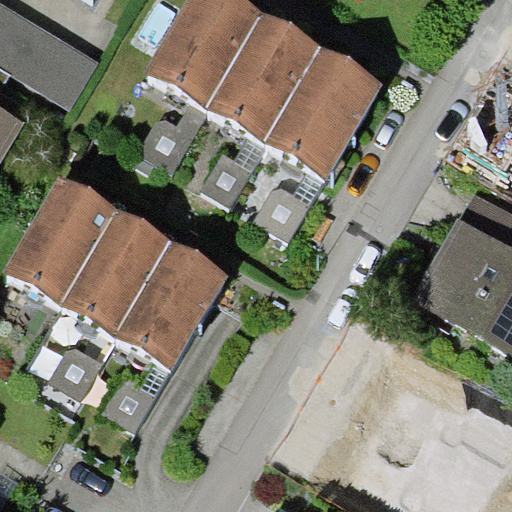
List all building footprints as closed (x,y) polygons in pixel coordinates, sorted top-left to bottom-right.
[(209,112),(259,21),(221,0),(197,0),(153,82),(209,112)] [(0,9),(0,74),(65,114),(94,67),(0,9)] [(268,147),(321,58),(259,21),(209,112),(268,147)] [(323,180),(377,88),(321,58),(268,147),(323,180)] [(0,162),(23,124),(0,110),(0,162)] [(137,156),(167,175),(191,139),(160,119),(137,156)] [(198,193),(229,212),(252,175),(222,156),(198,193)] [(511,337),(511,198),(485,184),(426,289),(511,337)] [(257,225),(287,245),(311,208),(280,188),(257,225)] [(62,313),(112,221),(57,191),(6,282),(62,313)] [(118,343),(168,252),(112,221),(62,313),(118,343)] [(174,374),(224,282),(168,252),(118,343),(174,374)] [(70,352),(50,386),(82,404),(102,370),(70,352)] [(422,490),(466,409),(390,368),(346,448),(422,490)] [(104,417),(134,436),(158,399),(127,380),(104,417)]
